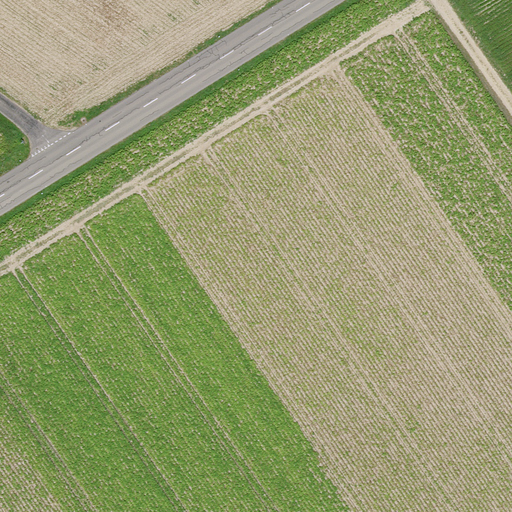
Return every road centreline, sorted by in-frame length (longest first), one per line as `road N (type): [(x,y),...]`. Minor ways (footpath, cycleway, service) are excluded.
road 1 (tertiary): [(319,0),(0,203)]
road 2 (unclassified): [(427,0),(511,111)]
